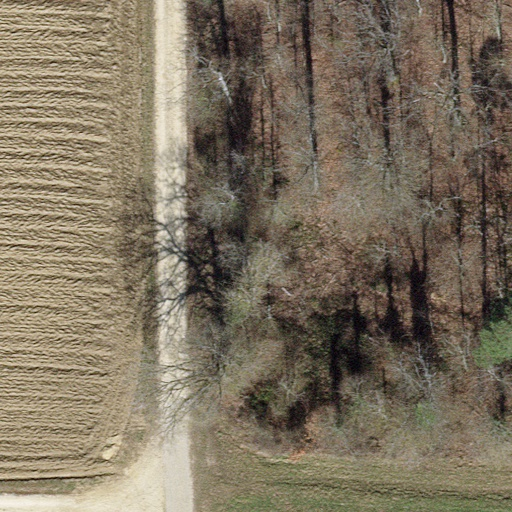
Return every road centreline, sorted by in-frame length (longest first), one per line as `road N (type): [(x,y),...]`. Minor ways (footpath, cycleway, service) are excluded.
road 1 (track): [(166,510),(121,0)]
road 2 (track): [(0,510),(166,510)]
